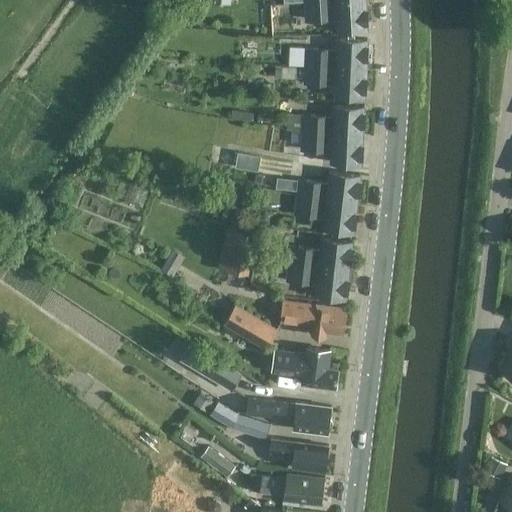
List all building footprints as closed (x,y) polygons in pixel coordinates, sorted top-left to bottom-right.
[(366,26),(365,0),(362,0),(304,3),(304,19),(335,17),(336,27),(366,26)] [(303,62),(367,64),(368,37),(337,36),(337,48),(304,46),(303,62)] [(365,94),(367,64),(303,62),(303,83),(335,84),(334,93),(365,94)] [(296,75),(296,65),(274,65),(274,75),(296,75)] [(301,130),(363,132),(364,104),(334,103),(333,116),(301,114),(301,130)] [(250,122),(251,113),(233,111),(232,119),(250,122)] [(362,160),(363,132),(301,130),(300,150),(331,151),(331,159),(362,160)] [(260,156),(238,152),(235,166),(257,170),(260,156)] [(295,199),(355,204),(358,172),(328,169),(327,179),(297,177),(295,199)] [(353,231),(355,204),(295,199),(294,214),(323,216),(322,228),(353,231)] [(218,266),(248,272),(257,232),(226,226),(218,266)] [(292,261),(350,266),(352,239),(321,236),(320,246),(312,245),(299,244),(289,243),(288,261),(292,261)] [(161,267),(173,275),(184,255),(172,248),(161,267)] [(347,297),(350,266),(292,261),(288,261),(286,280),(315,283),(314,294),(347,297)] [(162,285),(174,292),(179,282),(168,275),(162,285)] [(198,307),(174,292),(162,285),(156,295),(191,317),(198,307)] [(326,328),(342,329),(345,303),(284,298),(282,319),(314,322),(313,330),(326,332),(326,328)] [(223,322),(264,347),(276,328),(235,303),(223,322)] [(299,382),(335,386),(338,366),(328,365),(330,347),(315,345),(315,353),(271,348),(269,369),(300,373),(299,382)] [(511,345),(502,370),(511,374),(511,345)] [(209,354),(200,369),(231,388),(241,373),(209,354)] [(200,392),(194,402),(207,410),(213,400),(200,392)] [(297,401),(297,403),(249,398),(247,413),(295,418),(294,428),(328,431),(328,429),(331,428),(332,420),(329,418),(331,405),(297,401)] [(233,427),(265,437),(270,422),(238,413),(218,400),(209,413),(233,427)] [(291,467),(325,471),(328,446),(271,439),(270,452),(292,455),(291,467)] [(199,455),(226,476),(235,464),(208,444),(199,455)] [(483,469),(499,477),(507,463),(490,455),(483,469)] [(322,501),(325,475),(287,471),(286,478),(250,474),(248,491),(285,495),(284,502),(297,504),(298,498),(322,501)] [(499,499),(491,511),(511,511),(511,473),(499,499)] [(284,511),(285,509),(262,508),(250,497),(245,505),(252,511),(284,511)]
